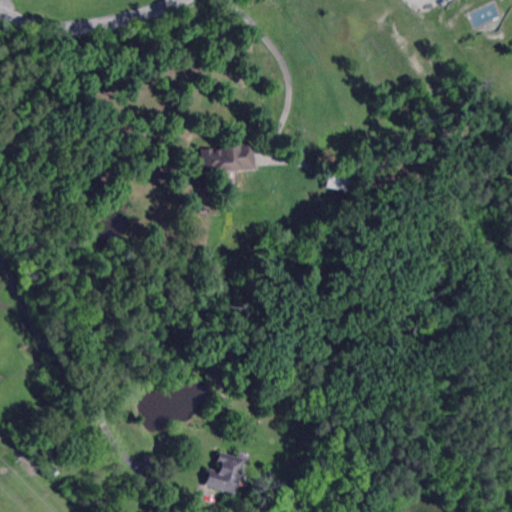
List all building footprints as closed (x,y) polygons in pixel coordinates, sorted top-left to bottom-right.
[(254,171),(201,175),(199,150),(212,149),(212,150),(225,149),(225,146),(253,144),(254,171)] [(153,181),(148,178),(147,171),(153,167),(159,171),(159,178),(153,181)] [(351,194),(325,188),(330,168),(356,173),(351,194)] [(233,494),(202,485),(207,469),(215,471),(217,464),(214,464),(218,452),(243,460),(233,494)] [(286,511),(275,511),(271,504),(294,489),(302,502),(286,511)]
